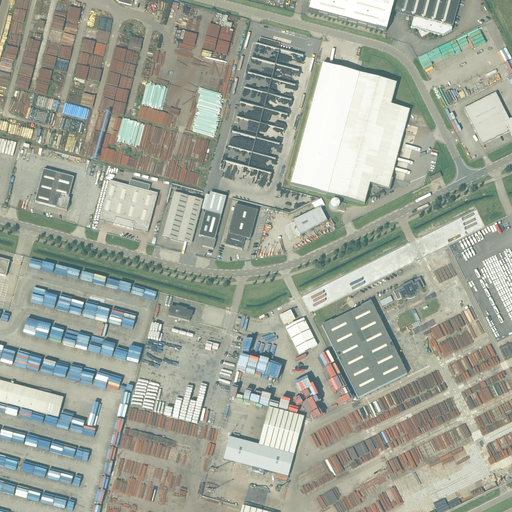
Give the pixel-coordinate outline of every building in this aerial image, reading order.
[(313,0),(310,13),(387,33),(393,11),(397,12),(415,17),(415,18),(413,18),(411,28),(420,30),(419,33),(422,38),(426,35),(427,32),(442,36),(452,31),(452,28),(451,28),(451,27),(453,27),(459,0),(313,0)] [(278,49),(279,44),(278,44),(278,43),(265,39),(265,40),(260,39),(259,44),(278,49)] [(396,85),(322,65),(290,185),(364,205),(370,185),(377,187),(377,188),(390,192),(393,179),(392,179),(410,111),(391,106),(396,85)] [(508,119),(496,93),(464,109),(482,145),(509,132),(511,137),(511,136),(511,119),(511,120),(511,119),(509,118),(508,119)] [(68,210),(69,207),(68,207),(70,199),(68,199),(74,178),(44,170),(35,202),(56,208),(56,209),(67,211),(67,210),(68,210)] [(431,182),(442,177),(440,173),(429,178),(431,182)] [(110,181),(101,215),(99,220),(114,224),(113,225),(133,230),(133,229),(148,233),(149,228),(158,194),(148,192),(129,187),(110,181)] [(129,187),(148,192),(150,186),(130,181),(129,187)] [(177,192),(167,237),(196,243),(206,198),(177,192)] [(325,197),(316,202),(319,208),(328,204),(325,197)] [(337,209),(336,210),(344,212),(346,204),(339,202),(339,203),(339,204),(340,205),(339,206),(339,207),(339,208),(338,209),(337,209)] [(250,240),(258,211),(236,205),(225,246),(242,250),(245,239),(250,240)] [(300,236),(327,222),(320,208),(293,221),(300,236)] [(213,249),(215,245),(216,239),(215,239),(221,216),(205,212),(199,236),(205,238),(202,247),(213,249)] [(182,253),(183,250),(163,246),(161,255),(173,258),(174,250),(178,251),(178,252),(182,253)] [(9,263),(4,261),(5,260),(0,259),(0,275),(6,277),(8,270),(7,269),(9,263)] [(393,291),(398,300),(401,299),(402,301),(407,298),(408,299),(409,299),(410,299),(411,299),(412,299),(412,298),(413,298),(414,298),(414,297),(415,297),(415,296),(416,296),(416,295),(417,295),(417,294),(417,293),(422,291),(421,289),(424,287),(420,278),(416,280),(416,281),(412,283),(411,283),(402,288),(398,290),(398,289),(393,291)] [(115,302),(108,300),(103,317),(110,319),(115,302)] [(407,375),(373,307),(371,302),(361,307),(361,308),(332,322),(332,321),(321,326),(321,327),(322,326),(358,399),(407,375)] [(177,309),(171,308),(168,316),(189,322),(192,313),(186,312),(186,311),(186,310),(177,308),(177,309)] [(295,320),(290,312),(287,313),(286,313),(287,312),(286,312),(286,313),(284,314),(283,314),(283,315),(284,315),(280,317),(284,325),(288,323),(289,326),(286,328),(299,355),(317,346),(304,319),(294,324),(293,321),(295,320)] [(0,402),(58,418),(60,413),(64,398),(0,381),(0,402)] [(279,473),(294,476),(308,415),(273,407),(258,468),(279,473)] [(0,425),(0,433),(15,436),(16,428),(7,426),(7,425),(0,424),(0,425)] [(41,435),(21,429),(18,438),(38,444),(41,435)] [(402,485),(412,484),(411,479),(407,480),(407,478),(405,479),(404,475),(398,476),(399,482),(398,482),(399,486),(402,486),(402,485)] [(372,490),(370,485),(360,488),(363,495),(365,494),(364,493),(372,490)] [(426,507),(438,502),(436,496),(424,501),(426,507)]
